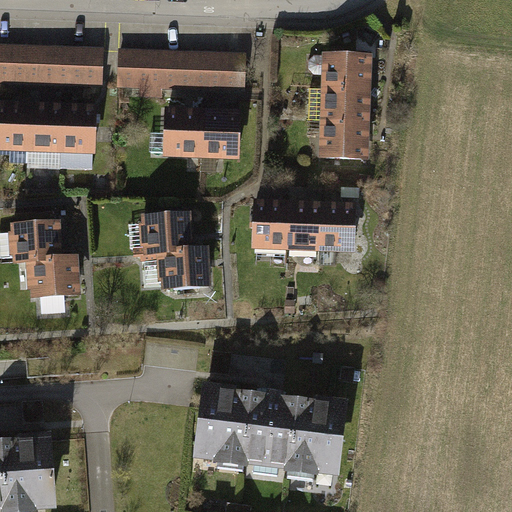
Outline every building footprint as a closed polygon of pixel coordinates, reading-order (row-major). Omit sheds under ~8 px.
[(105,52),(0,47),(0,84),(104,89),(105,52)] [(247,56),(121,51),(119,88),(141,89),(140,98),(163,99),(163,91),(246,94),(247,56)] [(375,61),(322,59),(320,168),(373,170),(375,61)] [(98,108),(0,104),(0,155),(96,159),(98,108)] [(243,114),(166,111),(165,160),(241,163),(243,114)] [(358,208),(256,203),(254,252),(356,256),(358,208)] [(194,216),(143,220),(145,262),(160,261),(196,258),(194,216)] [(63,226),(11,230),(14,267),(27,266),(65,263),(63,226)] [(196,258),(160,261),(163,294),(213,290),(210,257),(196,258)] [(65,263),(27,266),(30,302),(81,299),(78,262),(65,263)] [(353,411),(205,391),(194,475),(342,495),(353,411)] [(58,511),(52,439),(0,443),(0,511),(58,511)]
